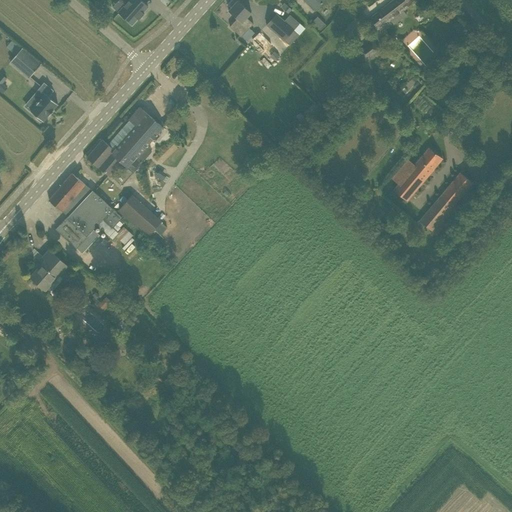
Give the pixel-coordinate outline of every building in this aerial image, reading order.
[(129,0),(118,12),(132,24),(137,18),(139,20),(144,14),(143,12),(148,7),(140,0),(129,0)] [(305,0),(315,10),(324,0),(305,0)] [(416,0),(392,0),(367,18),(376,30),(390,20),(394,25),(407,15),(403,10),(416,0)] [(241,37),(242,36),(248,41),(255,33),(249,28),(253,24),(247,18),(251,13),(238,1),(229,11),(237,20),(230,27),(241,37)] [(300,23),(290,15),(284,21),(276,14),(266,25),(289,45),(299,35),(294,30),(300,23)] [(321,30),(326,25),(318,16),(312,21),(321,30)] [(252,40),(268,56),(269,55),(274,61),(279,56),(272,49),(274,47),(260,33),(252,40)] [(383,52),(373,39),(356,51),(365,64),(383,52)] [(11,51),(17,44),(13,40),(6,47),(11,51)] [(16,55),(10,62),(29,78),(41,65),(22,48),(17,44),(11,51),(16,55)] [(37,103),(31,111),(43,121),(48,115),(49,116),(53,111),(53,110),(58,104),(48,96),(53,91),(45,84),(32,100),(37,103)] [(128,169),(136,160),(164,128),(140,107),(129,120),(135,126),(115,150),(102,139),(87,158),(109,177),(121,163),(128,169)] [(394,191),(407,202),(442,158),(429,148),(394,191)] [(72,173),(49,200),(62,211),(68,216),(66,218),(56,230),(77,248),(82,253),(100,235),(94,229),(97,226),(113,240),(115,237),(125,245),(133,235),(124,227),(121,229),(119,228),(123,224),(119,221),(123,217),(95,192),(85,184),(72,173)] [(460,173),(420,222),(437,236),(459,209),(457,208),(460,205),(457,202),(473,183),(460,173)] [(148,236),(153,230),(160,222),(130,195),(118,209),(148,236)] [(392,218),(364,195),(354,207),(383,230),(392,218)] [(67,267),(49,250),(43,257),(46,260),(30,277),(46,290),(67,267)] [(104,311),(112,302),(106,296),(101,302),(99,301),(96,304),(104,311)] [(172,375),(163,383),(173,394),(182,386),(172,375)] [(0,498),(9,489),(0,480),(0,498)]
